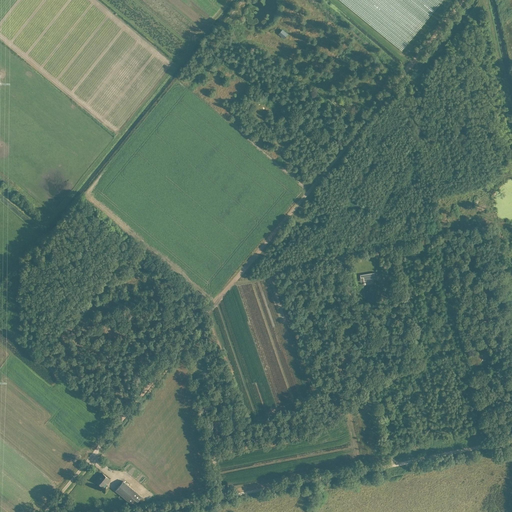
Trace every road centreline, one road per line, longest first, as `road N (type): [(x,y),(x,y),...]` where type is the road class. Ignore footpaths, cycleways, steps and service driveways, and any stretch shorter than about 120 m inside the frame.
road 1 (track): [(92,455),(462,0)]
road 2 (track): [(446,452),(144,511)]
road 3 (unknown): [(367,312),(393,463)]
road 4 (track): [(511,120),(484,0)]
